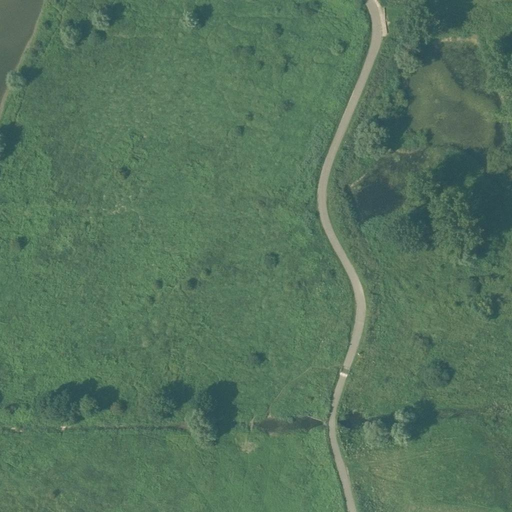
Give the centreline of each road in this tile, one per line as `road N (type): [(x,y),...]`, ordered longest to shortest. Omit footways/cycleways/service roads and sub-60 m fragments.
road 1 (unclassified): [(352,511),(331,416),(358,331),(359,298),(320,195),(373,45),(376,21),(366,0)]
road 2 (track): [(507,0),(376,21)]
